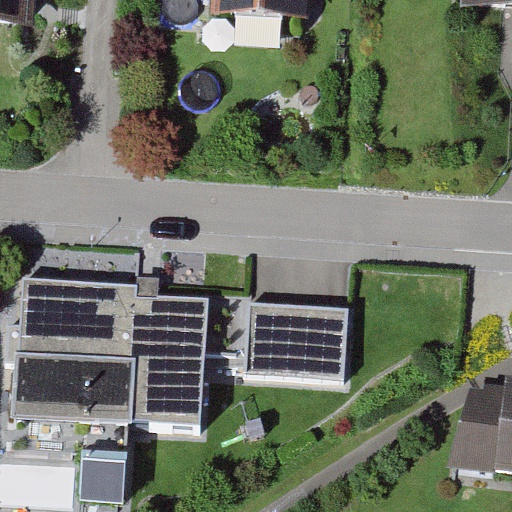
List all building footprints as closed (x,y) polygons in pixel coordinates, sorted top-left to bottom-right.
[(0,0),(0,37),(37,39),(38,0),(0,0)] [(217,0),(216,24),(307,30),(308,0),(217,0)] [(511,0),(468,0),(468,20),(511,22),(511,0)] [(63,511),(110,511),(114,457),(185,461),(193,338),(123,334),(124,321),(12,314),(7,386),(0,385),(0,453),(67,458),(63,511)] [(236,338),(231,408),(335,415),(340,345),(236,338)] [(511,511),(511,411),(491,408),(476,510),(495,511),(511,511)]
